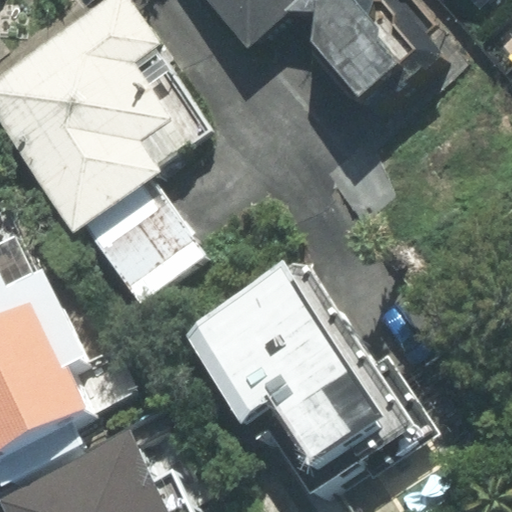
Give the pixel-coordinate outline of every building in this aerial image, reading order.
[(123,0),(0,88),(0,110),(151,321),(227,266),(171,188),(238,140),(137,0),(123,0)] [(392,128),(461,64),(402,0),(208,0),(266,62),(301,30),(392,128)] [(33,297),(13,255),(0,261),(0,449),(21,493),(98,456),(90,439),(118,425),(95,378),(112,370),(68,280),(33,297)] [(323,269),(208,349),(274,445),(283,438),(333,511),(334,511),(440,439),(323,269)] [(181,511),(143,437),(10,506),(13,511),(181,511)]
